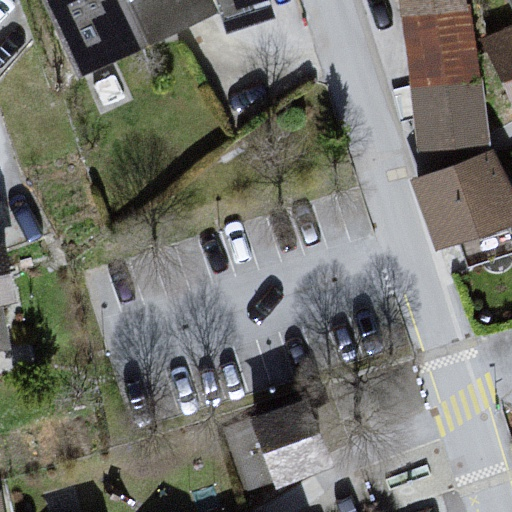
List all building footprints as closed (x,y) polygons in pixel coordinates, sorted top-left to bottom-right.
[(39,0),(77,78),(211,22),(200,0),(39,0)] [(467,0),(399,0),(415,155),(489,140),(474,43),(467,0)] [(511,33),(474,43),(511,114),(511,33)] [(511,203),(489,157),(409,180),(433,256),(511,229),(511,203)] [(0,321),(19,317),(5,250),(0,251),(0,321)] [(336,396),(244,421),(267,493),(357,461),(336,396)]
